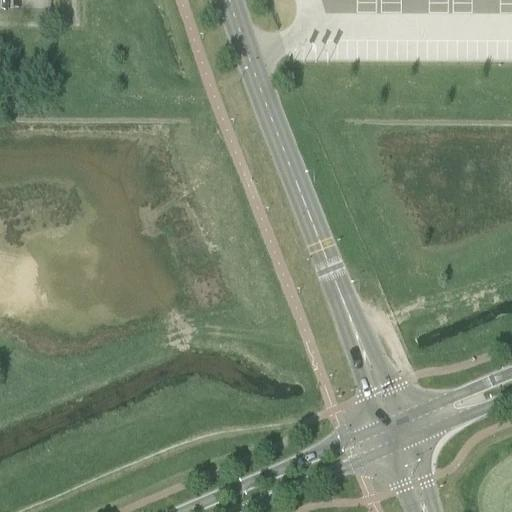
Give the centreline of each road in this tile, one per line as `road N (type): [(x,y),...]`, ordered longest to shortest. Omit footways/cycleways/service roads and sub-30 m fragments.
road 1 (tertiary): [(229,0),(391,423)]
road 2 (track): [(300,425),(217,437),(35,511)]
road 3 (secondary): [(391,423),(181,511)]
road 4 (secondary): [(241,511),(400,445)]
road 5 (secondary): [(511,373),(391,423)]
road 6 (secondary): [(400,445),(511,399)]
